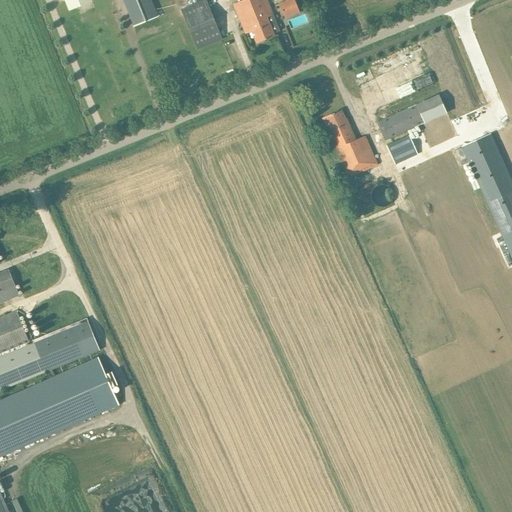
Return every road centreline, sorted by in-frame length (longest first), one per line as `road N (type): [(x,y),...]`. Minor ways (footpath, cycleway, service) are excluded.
road 1 (unclassified): [(0,191),(459,0)]
road 2 (unknown): [(29,179),(152,445)]
